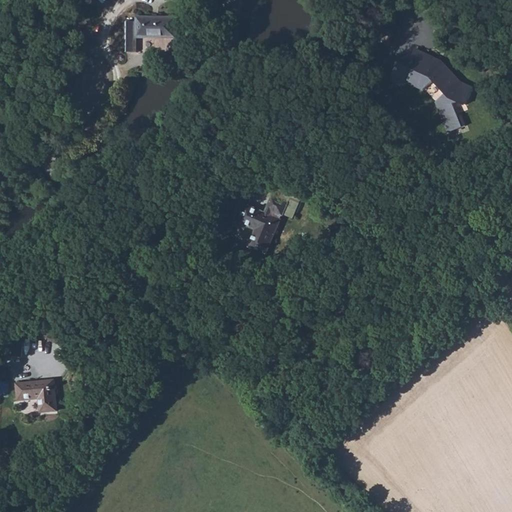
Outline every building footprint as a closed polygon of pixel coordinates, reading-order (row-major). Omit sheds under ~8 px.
[(176,15),(139,17),(140,23),(126,23),(128,55),(143,55),(143,38),(177,37),(176,15)] [(415,50),(409,67),(413,69),(407,82),(423,89),(435,79),(446,94),(437,102),(449,132),(463,127),(454,104),(459,102),(468,105),(474,89),(461,85),(441,64),(438,68),(433,62),(434,58),(415,50)] [(289,192),(275,186),(269,200),(283,206),(289,192)] [(281,215),(249,199),(242,217),(259,225),(252,240),(267,246),(281,215)] [(57,377),(21,380),(22,395),(43,393),(43,404),(58,404),(57,377)]
